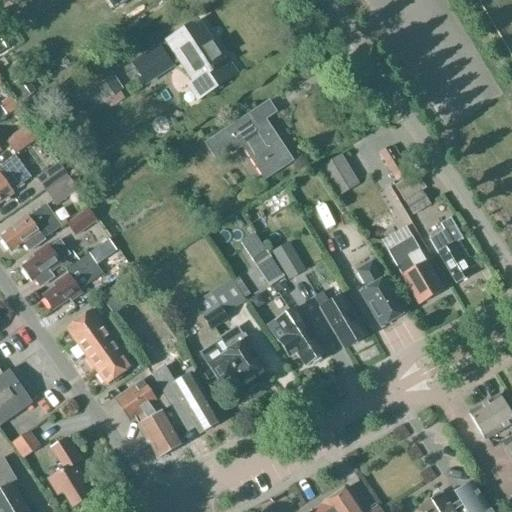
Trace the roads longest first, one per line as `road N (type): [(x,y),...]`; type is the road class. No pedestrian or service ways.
road 1 (unclassified): [(511,277),(328,0)]
road 2 (residential): [(167,510),(0,278)]
road 3 (residential): [(189,495),(383,395)]
road 4 (residential): [(511,299),(407,354),(383,395)]
road 5 (residential): [(383,395),(430,399),(511,355)]
